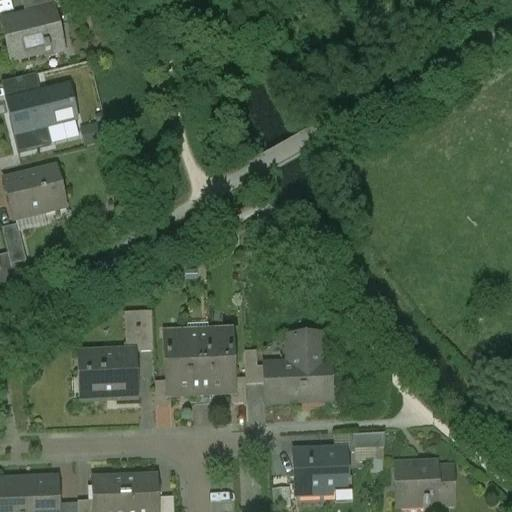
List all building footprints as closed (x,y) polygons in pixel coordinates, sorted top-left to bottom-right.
[(20,0),(24,16),(51,8),(52,11),(65,8),(62,0),(20,0)] [(24,16),(0,22),(10,63),(49,53),(47,48),(60,44),(52,11),(51,8),(24,16)] [(77,65),(48,72),(51,87),(81,80),(77,65)] [(55,90),(12,102),(21,140),(64,129),(55,90)] [(54,170),(3,183),(14,222),(63,209),(54,170)] [(16,227),(0,230),(0,231),(8,267),(25,263),(16,227)] [(123,314),(124,354),(134,354),(151,354),(150,313),(123,314)] [(230,336),(163,338),(165,383),(165,395),(169,395),(228,393),(232,393),(232,380),(230,336)] [(287,368),(263,368),(264,386),(265,405),(320,403),(319,368),(322,368),(321,337),(286,338),(287,368)] [(264,386),(263,368),(255,369),(254,353),(242,353),(243,379),(244,386),(264,386)] [(124,354),(77,356),(77,377),(84,377),(85,401),(135,400),(134,354),(124,354)] [(243,379),(232,380),(232,393),(228,393),(229,406),(244,405),(244,386),(243,379)] [(165,395),(165,383),(152,383),(153,409),(169,408),(169,395),(165,395)] [(383,435),(350,436),(350,452),(384,451),(383,435)] [(339,453),(292,454),(293,497),(340,496),(339,453)] [(434,465),(393,466),(394,510),(452,508),(451,470),(434,470),(434,465)] [(155,480),(123,481),(123,511),(155,511),(155,501),(155,480)] [(55,481),(0,482),(0,511),(55,511),(55,507),(55,481)] [(123,511),(123,481),(90,481),(91,503),(91,511),(123,511)] [(155,501),(155,511),(171,511),(172,500),(155,501)] [(75,504),(75,506),(75,511),(91,511),(91,503),(75,504)]
